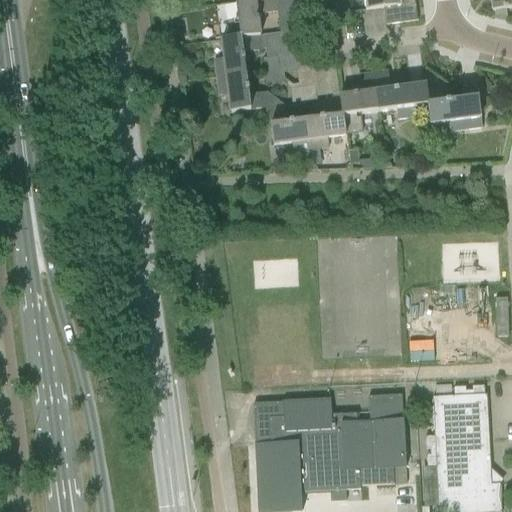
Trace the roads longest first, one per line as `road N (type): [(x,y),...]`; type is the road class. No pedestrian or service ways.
road 1 (secondary): [(103,511),(86,406),(34,238)]
road 2 (secondary): [(34,238),(30,285),(64,511)]
road 3 (secondary): [(2,0),(34,238)]
road 4 (residential): [(464,41),(345,40),(331,35),(313,0)]
